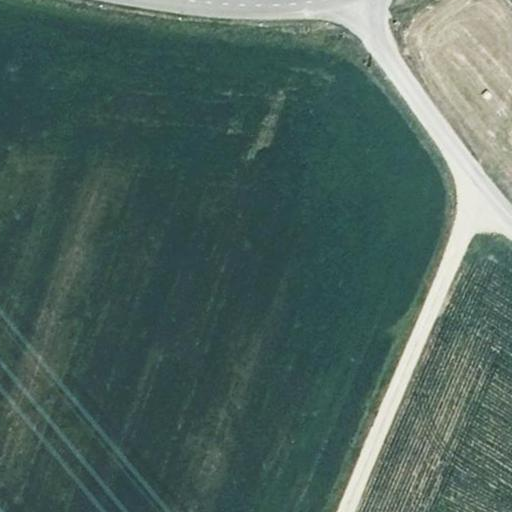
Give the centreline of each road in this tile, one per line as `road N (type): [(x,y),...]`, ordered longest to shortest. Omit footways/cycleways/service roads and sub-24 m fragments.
road 1 (track): [(483,200),(351,511)]
road 2 (track): [(511,224),(483,200),(352,0)]
road 3 (tertiary): [(321,0),(178,0)]
